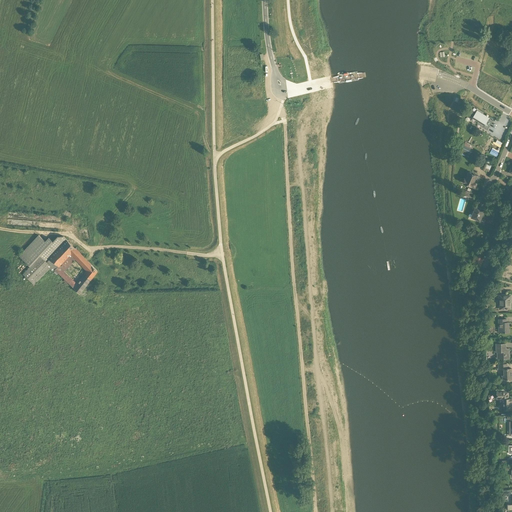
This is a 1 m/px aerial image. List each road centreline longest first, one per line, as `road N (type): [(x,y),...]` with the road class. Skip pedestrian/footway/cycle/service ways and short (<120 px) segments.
road 1 (track): [(310,87),(296,118),(297,174),(332,511)]
road 2 (track): [(280,107),(315,511)]
road 3 (unclassified): [(221,252),(215,155),(271,122),(283,89)]
